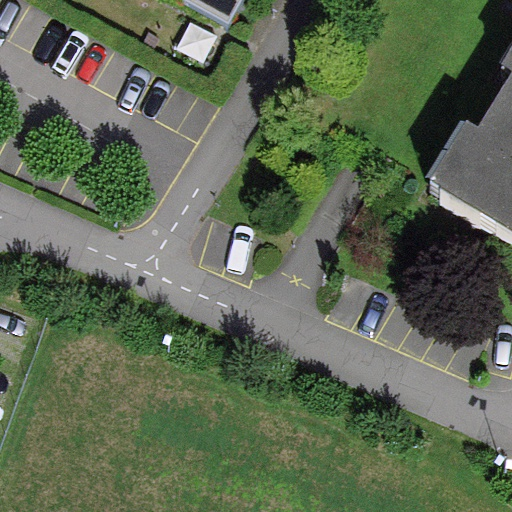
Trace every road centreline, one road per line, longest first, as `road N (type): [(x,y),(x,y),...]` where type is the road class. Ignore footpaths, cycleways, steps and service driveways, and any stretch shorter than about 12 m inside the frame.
road 1 (residential): [(147,279),(511,431)]
road 2 (residential): [(147,279),(311,0)]
road 3 (residential): [(0,227),(147,279)]
